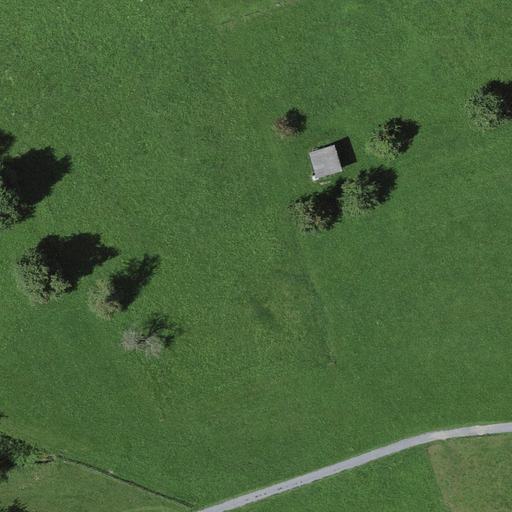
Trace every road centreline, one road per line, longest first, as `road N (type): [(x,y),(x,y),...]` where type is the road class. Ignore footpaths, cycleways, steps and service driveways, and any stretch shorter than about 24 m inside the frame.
road 1 (track): [(511,429),(434,438),(219,511)]
road 2 (track): [(511,126),(326,188)]
